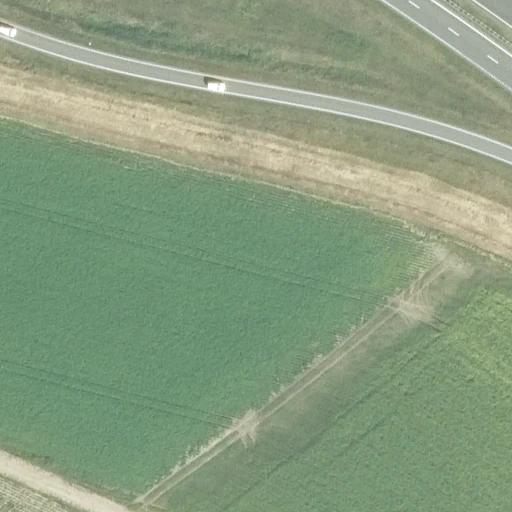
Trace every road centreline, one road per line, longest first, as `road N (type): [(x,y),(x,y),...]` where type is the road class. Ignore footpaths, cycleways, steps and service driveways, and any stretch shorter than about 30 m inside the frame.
road 1 (trunk): [(0,27),(136,69),(411,121),(511,154)]
road 2 (trunk): [(405,0),(511,74)]
